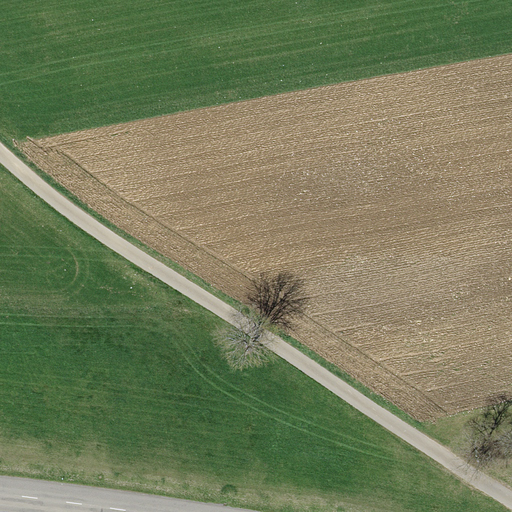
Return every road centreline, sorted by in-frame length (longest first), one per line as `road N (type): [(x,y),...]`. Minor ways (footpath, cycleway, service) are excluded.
road 1 (track): [(511,499),(103,234),(0,156)]
road 2 (secondary): [(132,511),(0,498)]
